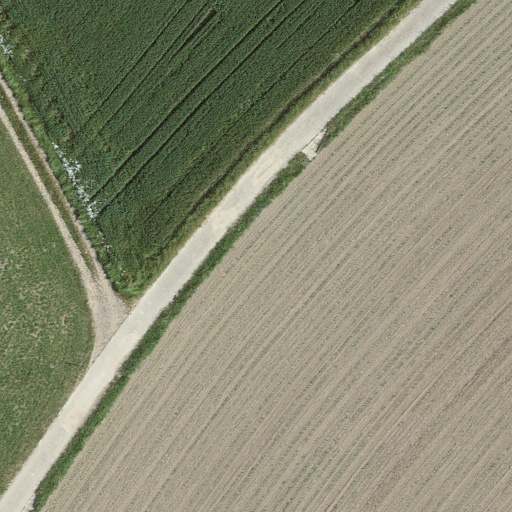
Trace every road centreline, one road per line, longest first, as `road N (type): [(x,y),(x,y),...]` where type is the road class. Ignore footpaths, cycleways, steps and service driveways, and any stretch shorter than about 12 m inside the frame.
road 1 (track): [(3,511),(121,341),(318,113),(443,0)]
road 2 (track): [(0,94),(73,229),(121,341)]
